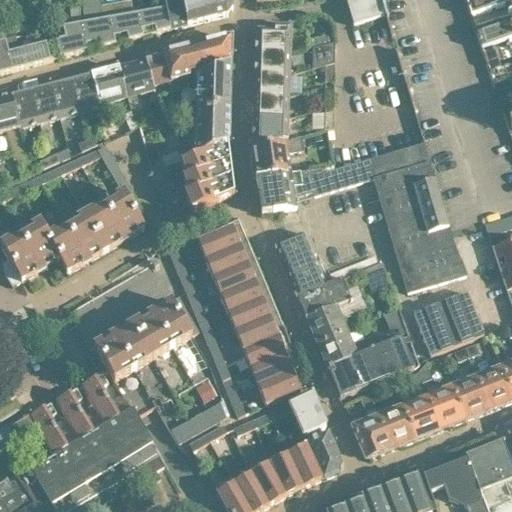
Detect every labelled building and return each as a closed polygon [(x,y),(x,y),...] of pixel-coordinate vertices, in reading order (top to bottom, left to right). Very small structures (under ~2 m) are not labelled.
[(200,5),(233,1),(232,0),(162,0),(165,11),(200,2),(200,5)] [(345,0),(347,7),(354,28),(384,19),(385,19),(380,0),(345,0)] [(511,0),(472,0),(467,2),(472,18),(505,6),(504,3),(511,0)] [(200,2),(165,11),(170,33),(226,18),(227,19),(232,11),(233,1),(200,5),(200,2)] [(131,4),(101,9),(102,20),(131,14),(131,4)] [(82,7),(82,11),(83,23),(96,21),(95,5),(82,7)] [(83,23),(82,11),(70,13),(70,25),(83,23)] [(137,21),(142,40),(170,33),(165,11),(162,11),(164,16),(137,21)] [(115,47),(142,40),(137,21),(109,25),(115,47)] [(36,22),(14,26),(15,35),(37,31),(36,22)] [(81,30),(87,55),(115,47),(109,25),(81,30)] [(507,40),(511,38),(511,26),(511,25),(478,37),(482,49),(493,45),(507,40)] [(256,33),(256,59),(291,59),(291,50),(291,49),(291,30),(272,29),(271,29),(271,34),(256,33)] [(50,64),(87,55),(81,30),(62,33),(65,44),(52,48),(48,49),(46,49),(50,64)] [(310,43),(312,52),(328,47),(326,38),(310,43)] [(204,79),(230,67),(231,42),(197,50),(204,79)] [(312,72),(326,68),(334,65),(335,45),(328,47),(312,52),(312,72)] [(486,60),(497,56),(493,45),(482,49),(486,60)] [(0,77),(13,74),(9,59),(6,47),(0,48),(0,77)] [(9,59),(13,74),(50,64),(46,49),(9,59)] [(204,79),(197,50),(184,54),(192,84),(197,82),(204,79)] [(192,84),(184,54),(161,60),(169,95),(192,84)] [(290,80),(291,59),(256,59),(255,80),(290,80)] [(161,60),(143,64),(151,97),(153,102),(169,95),(161,60)] [(138,100),(151,97),(143,64),(116,71),(124,103),(126,112),(139,106),(138,100)] [(326,68),(326,85),(334,85),(334,65),(326,68)] [(197,82),(197,111),(211,111),(211,112),(218,112),(218,110),(224,110),(224,112),(229,112),(230,67),(204,79),(197,82)] [(497,70),(489,72),(494,86),(501,84),(497,70)] [(116,71),(89,79),(96,111),(124,103),(116,71)] [(69,84),(77,118),(97,113),(96,111),(89,79),(69,84)] [(290,100),(290,80),(255,80),(255,100),(290,100)] [(69,84),(48,89),(57,123),(77,118),(69,84)] [(48,89),(28,94),(37,129),(57,123),(48,89)] [(333,109),(334,94),(326,93),(325,111),(333,109)] [(28,94),(8,100),(25,167),(31,166),(22,133),(37,129),(28,94)] [(18,169),(25,167),(8,100),(0,101),(0,135),(6,134),(13,162),(16,161),(18,169)] [(290,122),(290,100),(255,100),(255,122),(290,122)] [(333,131),(333,109),(325,111),(325,131),(333,131)] [(196,162),(228,146),(229,112),(224,112),(224,110),(218,110),(218,112),(211,112),(211,111),(197,111),(197,149),(177,156),(182,168),(196,162)] [(511,111),(503,115),(511,138),(511,137),(511,111)] [(131,134),(138,130),(131,113),(123,117),(131,134)] [(166,126),(164,144),(168,142),(169,137),(170,137),(182,130),(176,121),(166,126)] [(255,122),(254,153),(285,142),(290,141),(290,122),(255,122)] [(289,175),(289,157),(304,155),(302,138),(290,141),(285,142),(254,153),(254,160),(253,160),(253,162),(255,176),(256,180),(289,176),(289,175)] [(95,139),(87,142),(91,151),(99,148),(95,139)] [(91,151),(87,142),(80,145),(84,154),(91,151)] [(408,297),(465,279),(461,265),(452,241),(424,145),(423,145),(420,146),(420,147),(367,163),(373,182),(374,182),(408,297)] [(230,164),(228,146),(196,162),(182,168),(188,182),(230,164)] [(153,149),(144,151),(148,164),(157,162),(153,149)] [(68,150),(54,156),(58,166),(72,159),(68,150)] [(106,150),(79,161),(83,169),(100,161),(122,198),(105,208),(117,230),(121,228),(129,242),(129,241),(145,232),(137,219),(143,215),(144,215),(139,208),(137,204),(133,197),(131,194),(127,186),(125,183),(121,175),(119,172),(114,165),(112,161),(108,153),(106,150)] [(44,172),(58,166),(54,156),(40,163),(44,172)] [(79,161),(58,171),(61,178),(83,169),(79,161)] [(348,168),(354,188),(373,182),(367,163),(348,168)] [(189,198),(232,180),(230,164),(188,182),(188,183),(184,184),(189,198)] [(335,194),(354,188),(348,168),(334,172),(334,169),(328,170),(335,194)] [(307,173),(315,200),(335,194),(328,170),(307,173)] [(58,171),(39,179),(42,187),(61,178),(58,171)] [(307,173),(291,175),(295,201),(313,196),(314,200),(315,200),(307,173)] [(170,183),(166,174),(153,180),(156,189),(170,183)] [(289,176),(256,180),(258,191),(258,194),(258,197),(259,200),(260,209),(262,217),(272,216),(273,216),(275,216),(276,216),(276,215),(280,214),(295,212),(296,211),(296,210),(295,201),(291,175),(289,175),(289,176)] [(39,179),(18,188),(22,196),(42,187),(39,179)] [(192,216),(234,198),(232,180),(189,198),(186,200),(192,216)] [(158,194),(160,198),(167,195),(173,193),(170,183),(156,189),(158,194)] [(18,188),(0,196),(0,201),(1,205),(22,196),(18,188)] [(160,198),(166,213),(173,210),(167,195),(160,198)] [(105,208),(86,219),(106,254),(121,246),(122,246),(114,232),(117,230),(105,208)] [(91,263),(106,254),(86,219),(67,230),(79,252),(83,250),(90,264),(91,263)] [(500,223),(504,236),(511,233),(507,221),(500,223)] [(107,374),(114,386),(122,399),(130,412),(136,423),(138,421),(139,421),(139,420),(147,416),(149,415),(156,410),(207,380),(212,377),(218,374),(225,370),(244,359),(244,357),(278,342),(282,341),(285,347),(286,346),(285,346),(289,344),(289,345),(290,344),(285,333),(284,331),(257,267),(256,264),(251,252),(245,238),(238,222),(157,256),(156,256),(152,258),(152,259),(148,261),(148,262),(151,268),(115,289),(107,294),(104,295),(102,297),(72,314),(88,341),(90,344),(94,350),(94,351),(102,365),(107,374)] [(493,226),(497,238),(504,236),(500,223),(493,226)] [(497,238),(493,226),(485,228),(489,240),(497,238)] [(44,272),(59,263),(49,241),(47,242),(38,227),(20,238),(33,260),(36,258),(44,272)] [(67,230),(49,241),(59,263),(62,269),(67,277),(83,268),(76,254),(79,252),(67,230)] [(304,236),(275,248),(296,300),(326,288),(304,236)] [(28,282),(37,276),(29,263),(33,260),(20,238),(1,249),(9,263),(21,285),(22,285),(26,283),(28,282)] [(511,243),(492,250),(511,309),(511,243)] [(0,269),(12,290),(21,285),(9,263),(0,267),(0,269)] [(383,266),(379,268),(365,273),(369,283),(387,277),(383,266)] [(350,304),(306,323),(309,329),(316,345),(346,332),(342,323),(369,312),(358,288),(356,289),(351,278),(342,282),(346,293),(350,304)] [(326,288),(296,300),(306,323),(350,304),(346,293),(342,282),(326,288)] [(465,296),(447,303),(415,316),(432,359),(482,339),(465,296)] [(324,365),(328,374),(383,348),(379,336),(351,347),(346,332),(316,345),(317,349),(324,365)] [(383,348),(328,374),(340,403),(415,372),(402,340),(383,348)] [(244,359),(251,374),(285,359),(283,355),(280,348),(278,342),(244,357),(244,359)] [(476,347),(465,351),(469,361),(480,357),(476,347)] [(469,361),(465,351),(455,355),(459,365),(469,361)] [(293,377),(285,359),(251,374),(258,392),(293,377)] [(511,364),(499,370),(511,401),(511,364)] [(225,370),(223,366),(216,369),(223,386),(230,382),(225,370)] [(427,368),(417,378),(420,386),(432,381),(427,368)] [(511,401),(499,370),(475,379),(489,414),(511,405),(511,401)] [(108,388),(102,377),(90,384),(81,389),(96,414),(104,427),(130,412),(122,399),(110,405),(102,391),(108,388)] [(293,377),(258,392),(266,409),(300,395),(293,377)] [(417,378),(407,382),(411,392),(421,388),(420,386),(417,378)] [(475,379),(451,389),(464,424),(489,414),(475,379)] [(223,386),(230,404),(238,400),(230,382),(223,386)] [(451,389),(425,399),(439,434),(464,424),(451,389)] [(70,429),(78,442),(104,427),(96,414),(84,421),(76,407),(82,403),(76,392),(55,405),(70,429)] [(379,393),(367,398),(372,408),(383,404),(379,393)] [(287,408),(288,409),(291,416),(301,441),(326,431),(312,396),(287,408)] [(372,408),(367,398),(360,401),(365,413),(373,410),(372,408)] [(415,444),(439,434),(425,399),(401,409),(415,444)] [(245,418),(238,400),(230,404),(238,421),(245,418)] [(205,414),(209,421),(226,411),(223,404),(208,413),(205,414)] [(39,436),(52,458),(78,442),(70,429),(59,436),(50,422),(56,418),(50,407),(50,408),(38,415),(30,419),(29,420),(39,436)] [(288,409),(270,416),(273,424),(291,416),(288,409)] [(401,409),(376,419),(390,454),(415,444),(401,409)] [(363,459),(370,462),(390,454),(376,419),(373,410),(365,413),(364,414),(367,422),(351,429),(363,459)] [(78,442),(52,458),(18,478),(35,503),(22,511),(71,511),(137,473),(147,491),(160,483),(156,475),(164,470),(138,421),(133,411),(130,412),(104,427),(78,442)] [(226,411),(209,421),(213,428),(229,419),(226,411)] [(188,424),(192,431),(209,421),(205,414),(188,424)] [(270,416),(252,424),(255,432),(273,424),(270,416)] [(8,432),(16,445),(18,449),(39,436),(29,420),(28,420),(28,419),(8,432)] [(213,428),(209,421),(192,431),(196,438),(213,428)] [(252,424),(234,432),(237,439),(255,432),(252,424)] [(193,440),(185,426),(178,430),(185,444),(193,440)] [(223,429),(206,438),(210,445),(227,436),(223,429)] [(178,430),(171,435),(178,448),(179,448),(185,444),(178,430)] [(0,454),(16,445),(8,432),(0,436),(0,454)] [(303,445),(306,451),(321,484),(340,476),(343,469),(328,435),(303,445)] [(206,438),(189,448),(193,455),(210,445),(206,438)] [(511,511),(511,467),(503,445),(505,444),(504,443),(465,459),(465,460),(471,473),(475,484),(486,511),(511,511)] [(304,492),(321,484),(306,451),(288,459),(304,492)] [(287,500),(304,492),(288,459),(269,467),(287,500)] [(486,511),(475,484),(471,473),(465,460),(465,459),(423,475),(429,491),(442,485),(449,502),(465,510),(466,511),(486,511)] [(287,500),(269,467),(265,469),(251,477),(270,510),(287,500)] [(247,511),(265,511),(270,510),(251,477),(234,487),(247,511)] [(0,511),(22,511),(35,503),(18,478),(10,482),(16,491),(0,502),(0,511)] [(0,502),(16,491),(10,482),(9,480),(0,485),(0,502)] [(434,511),(432,511),(429,511),(417,480),(361,502),(362,504),(342,511),(434,511)] [(225,511),(247,511),(234,487),(217,497),(225,511)] [(139,499),(117,511),(145,511),(146,511),(139,499)]
